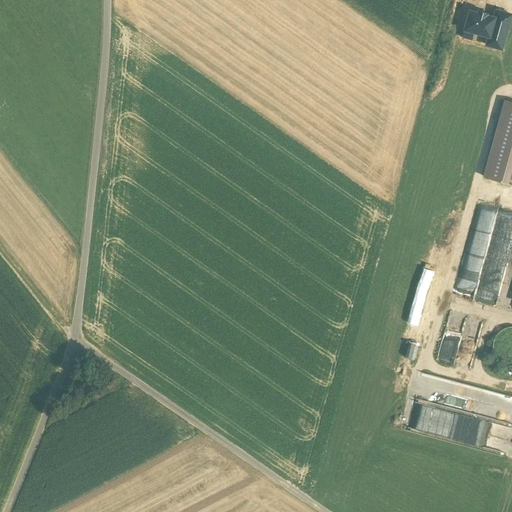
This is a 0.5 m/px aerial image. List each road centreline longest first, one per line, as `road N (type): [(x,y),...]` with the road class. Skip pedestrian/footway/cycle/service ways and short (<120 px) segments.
road 1 (track): [(74,340),(107,0)]
road 2 (track): [(322,511),(74,340)]
road 3 (track): [(5,511),(74,340)]
